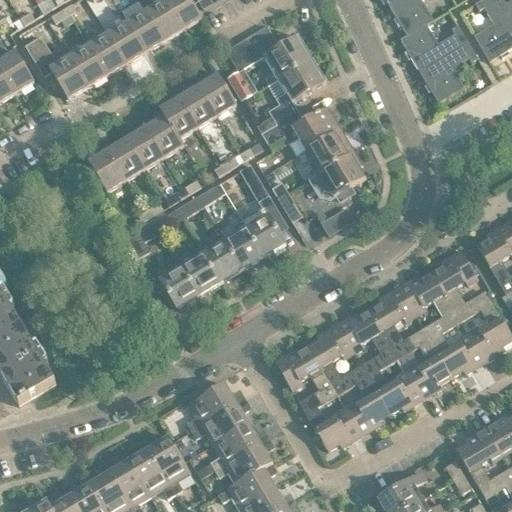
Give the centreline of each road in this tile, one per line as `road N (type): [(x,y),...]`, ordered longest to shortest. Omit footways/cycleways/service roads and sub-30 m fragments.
road 1 (residential): [(239,339),(327,489),(511,379)]
road 2 (residential): [(239,339),(409,229),(420,203),(413,147)]
road 3 (residential): [(2,441),(122,410),(239,339)]
road 4 (residential): [(413,147),(346,0)]
